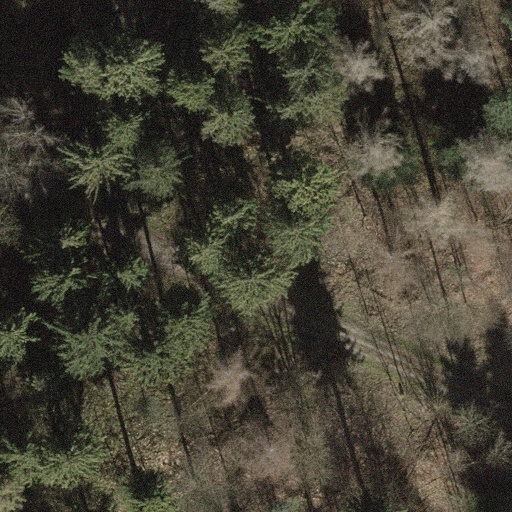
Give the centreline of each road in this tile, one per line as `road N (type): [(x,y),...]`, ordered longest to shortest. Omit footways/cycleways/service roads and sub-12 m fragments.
road 1 (track): [(0,180),(511,410)]
road 2 (track): [(184,0),(0,267)]
